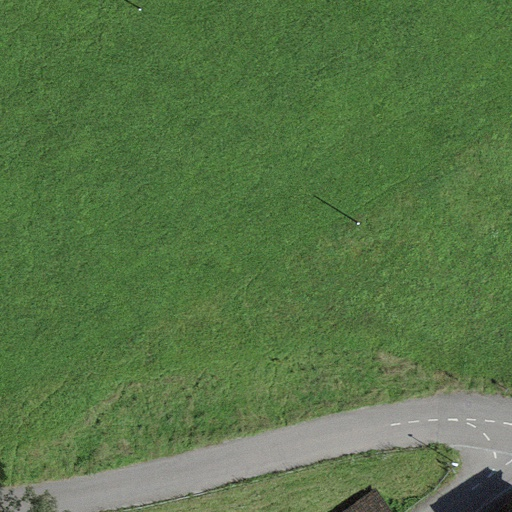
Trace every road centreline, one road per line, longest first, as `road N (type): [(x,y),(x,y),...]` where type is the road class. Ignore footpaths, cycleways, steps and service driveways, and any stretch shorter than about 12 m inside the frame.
road 1 (unclassified): [(393,425),(118,489),(0,505)]
road 2 (unclassified): [(393,425),(460,420),(511,439)]
